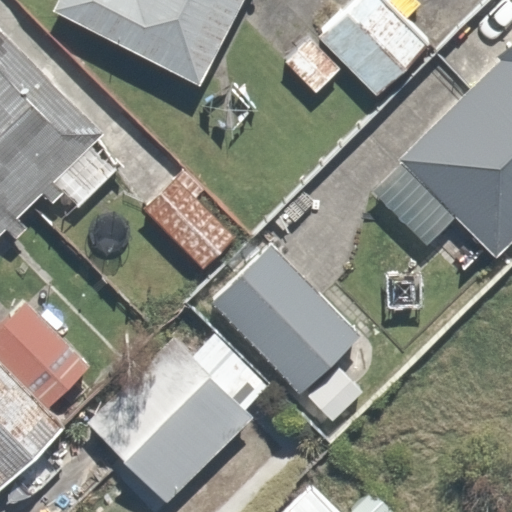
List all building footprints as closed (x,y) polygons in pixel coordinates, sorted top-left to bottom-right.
[(38,0),(35,8),(193,85),(233,0),(38,0)] [(371,86),(425,31),(393,0),(333,0),(279,55),(312,88),(342,57),(371,86)] [(494,244),(511,225),(511,0),(472,0),(426,47),(466,86),(401,153),(494,244)] [(135,152),(0,27),(0,216),(34,179),(75,217),(135,152)] [(181,163),(138,208),(212,277),(246,242),(194,193),(202,184),(181,163)] [(351,340),(263,244),(201,301),(288,397),(351,340)] [(0,320),(0,357),(47,403),(89,359),(24,296),(0,320)] [(261,395),(189,317),(81,416),(153,495),(261,395)] [(47,403),(0,357),(0,476),(60,415),(47,403)]
